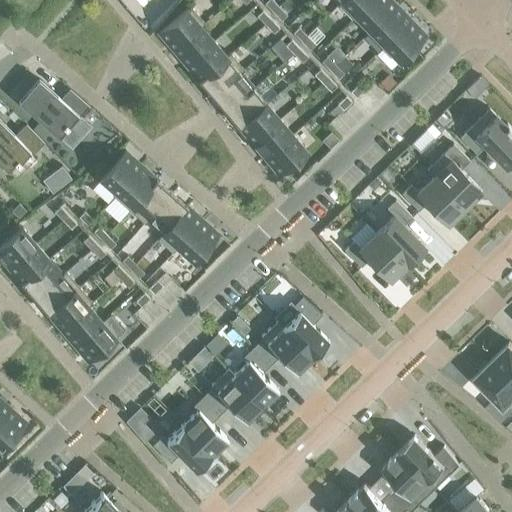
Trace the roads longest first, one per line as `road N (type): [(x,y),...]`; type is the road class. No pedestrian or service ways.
road 1 (residential): [(475,26),(0,488)]
road 2 (residential): [(511,252),(242,511)]
